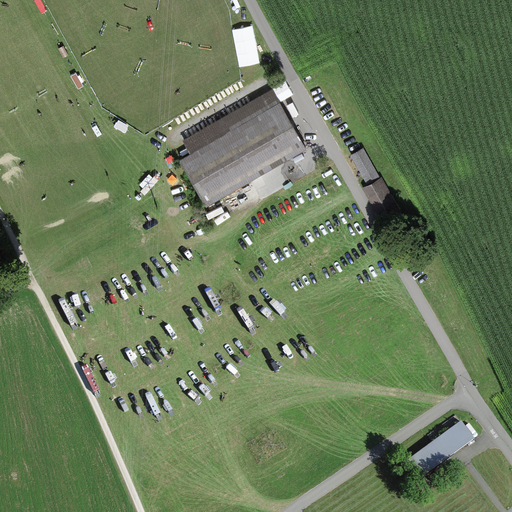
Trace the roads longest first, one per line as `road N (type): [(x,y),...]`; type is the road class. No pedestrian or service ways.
road 1 (unclassified): [(252,0),(471,390)]
road 2 (track): [(32,281),(142,511)]
road 3 (residential): [(291,511),(471,390)]
